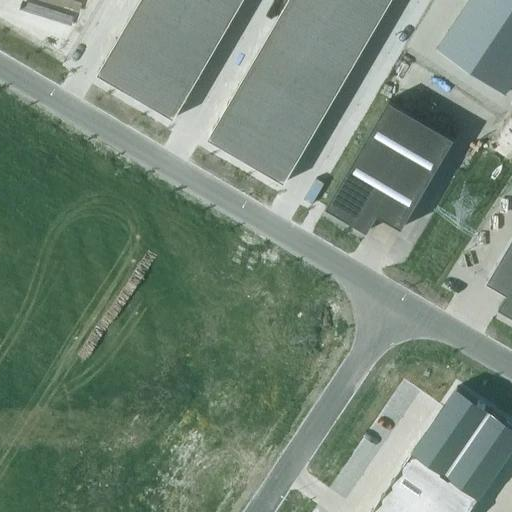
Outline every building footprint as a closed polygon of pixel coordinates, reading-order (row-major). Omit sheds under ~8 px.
[(170,115),(241,0),(137,0),(95,69),(170,115)] [(287,0),(204,136),(279,182),(390,0),(287,0)] [(511,79),(511,0),(466,0),(437,46),(505,90),(511,79)] [(326,205),(339,213),(339,214),(340,215),(341,214),(367,230),(372,221),(373,221),(374,220),(373,219),(377,212),(402,226),(454,136),(388,98),(326,205)] [(511,235),(486,281),(506,293),(498,306),(511,314),(511,235)] [(424,433),(402,466),(468,511),(491,478),(490,478),(499,464),(500,465),(511,447),(511,423),(457,386),(434,419),(435,420),(426,434),(424,433)] [(467,511),(468,511),(402,466),(400,468),(401,469),(393,481),(392,481),(390,483),(391,484),(382,496),(381,495),(380,498),(381,498),(372,511),(371,510),(369,511),(467,511)]
